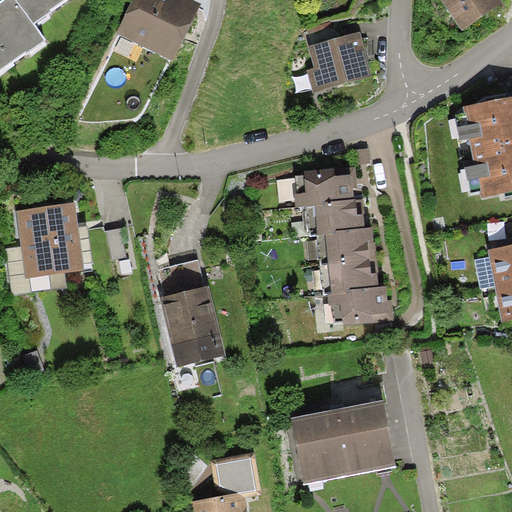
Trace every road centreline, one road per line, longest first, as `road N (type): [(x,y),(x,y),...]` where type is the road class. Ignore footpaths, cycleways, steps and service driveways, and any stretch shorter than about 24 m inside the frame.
road 1 (residential): [(0,154),(111,164),(207,161),(410,104)]
road 2 (residential): [(403,364),(428,511)]
road 3 (residential): [(410,104),(511,38)]
